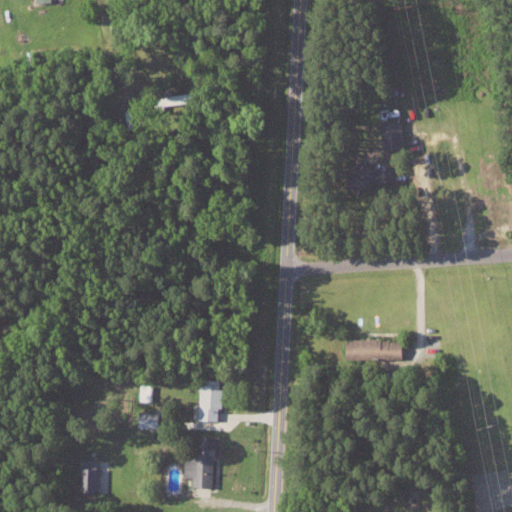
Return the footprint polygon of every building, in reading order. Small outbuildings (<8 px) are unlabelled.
[(143,97),(144,105),(194,103),(194,94),(143,97)] [(383,122),(384,148),(407,147),(405,121),(383,122)] [(362,164),(361,185),(398,187),(399,165),(362,164)] [(349,340),(349,359),(408,357),(407,338),(349,340)] [(223,378),(204,378),(203,419),(224,420),(224,386),(223,386),(223,378)] [(154,401),(155,384),(140,384),(140,400),(154,401)] [(167,412),(139,411),(139,427),(166,428),(167,412)] [(217,487),(220,439),(201,438),(200,455),(189,455),(187,476),(196,477),(196,486),(217,487)] [(101,459),(83,459),(82,490),(101,490),(101,459)]
